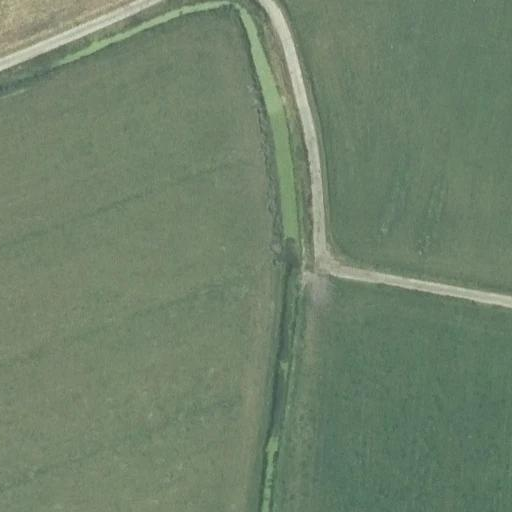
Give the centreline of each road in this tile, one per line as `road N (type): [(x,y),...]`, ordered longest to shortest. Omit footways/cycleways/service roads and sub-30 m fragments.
road 1 (track): [(261,0),(277,19),(304,115),(319,258),(334,272),(511,303)]
road 2 (track): [(0,64),(155,0)]
